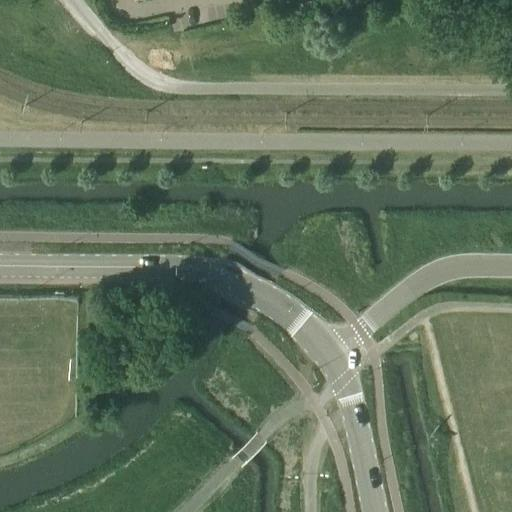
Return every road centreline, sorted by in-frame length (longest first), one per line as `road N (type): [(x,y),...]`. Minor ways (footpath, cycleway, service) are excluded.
road 1 (unclassified): [(511,88),(181,89),(124,61),(72,0)]
road 2 (tertiary): [(328,352),(219,276),(150,268)]
road 3 (unclassified): [(328,352),(429,271),(467,265)]
road 4 (tertiary): [(370,511),(343,379),(328,352)]
road 5 (tertiary): [(0,267),(150,268)]
